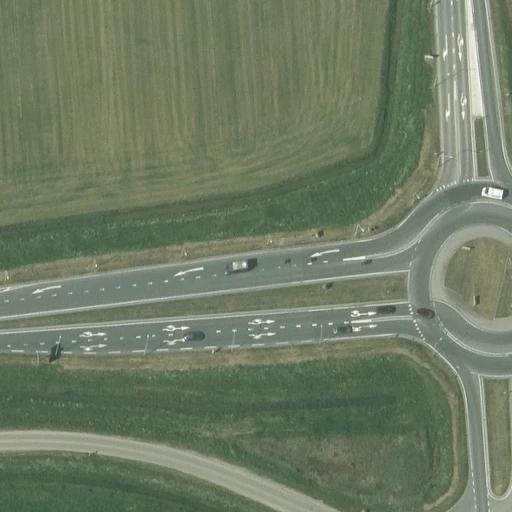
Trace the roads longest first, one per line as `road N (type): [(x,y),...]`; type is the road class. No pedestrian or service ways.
road 1 (primary): [(0,340),(337,316)]
road 2 (primary): [(320,272),(0,311)]
road 3 (unclassified): [(0,442),(131,452),(303,511)]
road 4 (tertiary): [(511,194),(496,157),(478,0)]
road 5 (primary): [(466,361),(482,511)]
road 6 (primary): [(444,198),(392,243),(343,253),(320,272)]
road 7 (tertiary): [(460,64),(447,90),(444,198)]
road 8 (tertiary): [(460,64),(467,191)]
